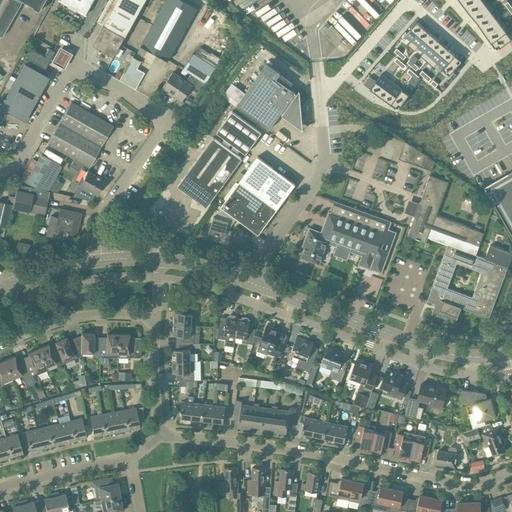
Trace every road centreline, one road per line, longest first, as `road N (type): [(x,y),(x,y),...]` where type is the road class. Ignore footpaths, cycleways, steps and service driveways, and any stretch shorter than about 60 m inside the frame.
road 1 (unclassified): [(0,171),(10,176),(72,64),(160,114),(97,221),(99,258)]
road 2 (residential): [(161,435),(459,484),(511,473)]
road 3 (unclassified): [(243,280),(420,348),(507,355)]
road 4 (unclassified): [(243,280),(325,168),(318,90)]
road 5 (residential): [(405,0),(481,61),(490,46),(452,0)]
road 6 (residential): [(155,316),(78,317),(0,343)]
road 7 (residential): [(0,488),(130,461)]
